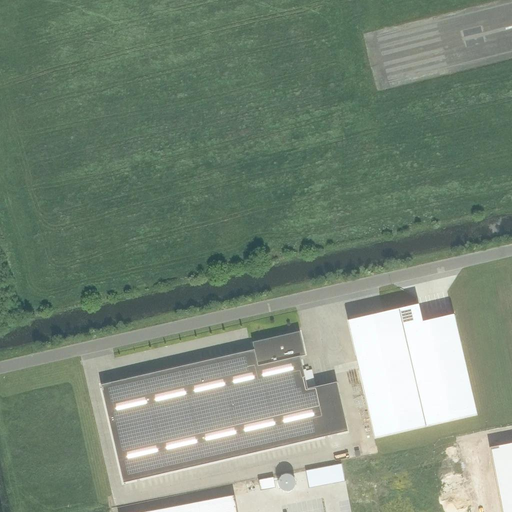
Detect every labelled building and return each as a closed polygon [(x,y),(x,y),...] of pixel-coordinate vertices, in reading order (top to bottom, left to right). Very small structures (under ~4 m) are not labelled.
[(418,305),(347,321),(376,438),(477,413),(453,314),(422,321),(418,305)] [(254,350),(101,385),(124,483),(348,432),(337,383),(308,389),(300,357),(305,356),(300,332),(252,343),(254,350)] [(511,511),(511,443),(496,446),(508,511),(511,511)] [(276,488),(274,477),(259,480),(261,491),(276,488)] [(237,511),(235,495),(147,511),(237,511)]
